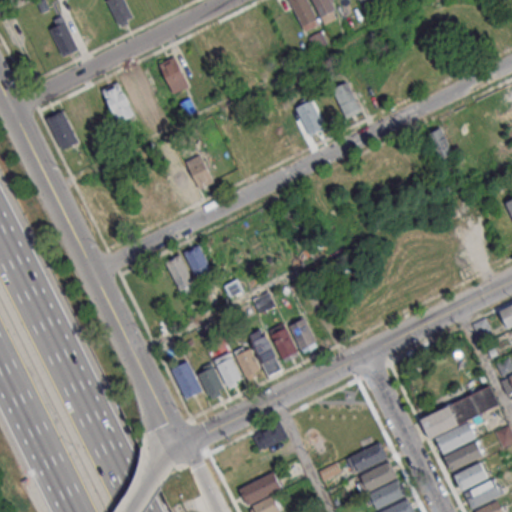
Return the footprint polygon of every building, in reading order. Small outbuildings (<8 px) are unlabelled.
[(134,18),(125,0),(106,0),(118,25),(134,18)] [(290,0),(307,34),(319,28),(317,23),(320,22),(309,0),(290,0)] [(312,0),(323,19),(338,11),(332,0),(312,0)] [(62,56),(78,50),(64,15),(48,22),(62,56)] [(262,46),(250,19),(234,26),(247,53),(262,46)] [(161,63),(176,56),(191,86),(176,93),(161,63)] [(123,79),(139,71),(155,106),(144,112),(142,107),(137,109),(123,79)] [(104,89),(120,81),(135,114),(120,121),(104,89)] [(334,89),(348,118),(364,110),(350,81),(334,89)] [(297,107),(311,135),(327,127),(312,99),(297,107)] [(68,109),(83,101),(97,129),(81,137),(68,109)] [(48,116),(64,108),(80,141),(64,149),(48,116)] [(457,157),(440,127),(425,135),(443,166),(457,157)] [(186,160),(200,188),(216,180),(201,152),(186,160)] [(169,171),(182,197),(197,190),(186,166),(180,170),(178,167),(169,171)] [(279,206),(290,233),(307,226),(296,199),(279,206)] [(186,251),(201,244),(215,273),(200,281),(186,251)] [(167,261),(182,253),(196,283),(181,290),(167,261)] [(127,282),(146,310),(160,300),(141,273),(127,282)] [(511,304),(499,310),(506,327),(511,324),(511,304)] [(290,325),(303,353),(318,345),(305,317),(290,325)] [(473,324),(480,337),(492,331),(485,318),(473,324)] [(272,333),(283,361),(299,355),(288,327),(272,333)] [(267,375),(282,367),(264,331),(249,338),(267,375)] [(234,352),(247,377),(262,370),(249,345),(234,352)] [(215,359),(231,351),(244,378),(228,385),(215,359)] [(173,368),(189,361),(204,390),(188,398),(173,368)] [(227,391),(211,363),(197,371),(212,399),(227,391)] [(423,419),(433,438),(501,405),(492,385),(423,419)] [(438,437),(445,453),(479,437),(471,421),(438,437)] [(259,451),(288,438),(281,422),(252,435),(259,451)] [(447,455),(454,470),(486,455),(478,440),(447,455)] [(349,458),(354,468),(358,466),(361,471),(390,457),(382,441),(349,458)] [(457,473),(464,489),(490,476),(483,460),(457,473)] [(363,475),(365,480),(360,483),(365,493),(399,476),(392,461),(363,475)] [(239,488),(247,505),(282,487),(274,471),(239,488)] [(464,493),(472,509),(504,492),(496,477),(464,493)] [(371,492),(379,509),(408,494),(400,479),(371,492)] [(249,507),(251,511),(277,511),(281,510),(274,495),(249,507)] [(381,511),(417,511),(410,498),(381,511)] [(474,511),(504,511),(499,499),(474,511)]
